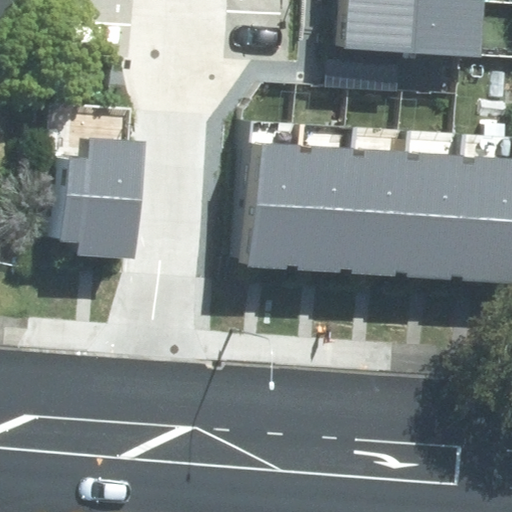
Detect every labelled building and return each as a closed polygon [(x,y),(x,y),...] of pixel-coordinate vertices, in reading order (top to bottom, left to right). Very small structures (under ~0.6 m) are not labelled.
[(0,0),(0,18),(33,22),(34,0),(0,0)] [(326,0),(325,33),(462,42),(464,0),(326,0)] [(55,246),(112,250),(121,127),(67,123),(65,147),(44,146),(38,231),(56,232),(55,246)] [(287,129),(232,125),(222,250),(277,254),(287,129)] [(342,133),(287,129),(277,254),(332,258),(342,133)] [(397,138),(342,133),(332,258),(387,262),(397,138)] [(452,142),(397,138),(387,262),(442,267),(452,142)] [(507,146),(452,142),(442,267),(497,271),(507,146)]
